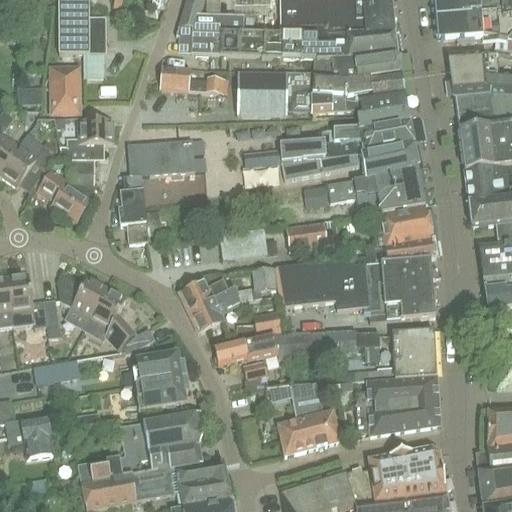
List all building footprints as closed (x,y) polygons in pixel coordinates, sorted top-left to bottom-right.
[(7,0),(8,23),(32,23),(31,7),(37,7),(36,0),(7,0)] [(88,0),(58,0),(59,58),(106,58),(106,22),(89,22),(88,0)] [(121,13),(123,0),(114,0),(113,11),(121,13)] [(200,17),(205,0),(186,0),(182,17),(200,17)] [(393,37),(389,0),(279,0),(279,38),(316,41),(358,37),(393,37)] [(511,0),(433,0),(437,42),(481,39),(511,44),(511,0)] [(396,57),(394,37),(393,37),(358,37),(316,41),(279,38),(243,37),(243,20),(200,17),(182,17),(175,41),(191,40),(190,58),(261,60),(261,62),(316,62),(316,64),(331,64),(356,63),(396,58),(396,57)] [(425,43),(428,63),(437,62),(434,42),(425,43)] [(404,101),(396,58),(356,63),(331,64),(316,64),(288,63),(287,63),(287,65),(239,63),(238,102),(250,102),(251,99),(261,100),(274,101),(283,102),(283,105),(288,105),(288,101),(311,104),(313,104),(347,106),(362,107),(404,101)] [(494,98),(511,98),(511,81),(499,82),(497,58),(487,58),(449,60),(454,100),(488,96),(494,98)] [(218,97),(226,98),(227,83),(207,82),(207,86),(189,84),(190,73),(161,72),(160,94),(218,97)] [(51,74),(52,118),(78,117),(77,73),(51,74)] [(511,98),(494,98),(488,96),(455,100),(460,134),(459,134),(464,175),(464,176),(506,171),(506,170),(511,168),(511,98)] [(361,120),(406,113),(404,101),(362,107),(347,106),(313,104),(311,104),(312,117),(325,116),(325,117),(345,116),(345,115),(360,114),(361,120)] [(406,113),(361,120),(356,121),(358,133),(358,135),(409,127),(406,113)] [(0,176),(18,151),(2,139),(14,123),(3,115),(0,119),(0,176)] [(112,148),(112,125),(77,126),(78,151),(59,151),(60,165),(85,164),(85,148),(112,148)] [(413,148),(409,127),(358,135),(358,133),(333,135),(333,148),(324,148),(324,146),(279,149),(280,155),(281,168),(282,168),(365,158),(413,148)] [(46,146),(43,151),(27,139),(18,151),(0,176),(0,179),(17,192),(34,168),(42,175),(57,154),(46,146)] [(130,181),(141,180),(194,176),(192,145),(127,151),(130,181)] [(365,158),(282,168),(281,168),(269,169),(269,173),(275,172),(277,185),(303,181),(303,180),(329,177),(346,174),(346,172),(363,169),(366,183),(416,173),(418,172),(413,149),(413,148),(365,158)] [(280,155),(250,158),(252,171),(269,169),(281,168),(280,155)] [(68,165),(67,189),(93,191),(93,165),(68,165)] [(511,170),(506,171),(464,176),(471,232),(495,229),(497,244),(511,242),(511,246),(478,250),(484,291),(511,287),(511,170)] [(416,173),(366,183),(352,184),(326,189),(330,208),(355,204),(358,220),(393,215),(424,210),(416,173)] [(95,192),(67,190),(51,179),(40,196),(50,203),(52,200),(56,203),(51,210),(76,227),(90,206),(90,205),(95,192)] [(141,180),(130,181),(123,182),(124,197),(120,197),(122,214),(118,214),(120,230),(127,229),(128,249),(147,247),(141,180)] [(312,210),(328,207),(325,189),(309,192),(312,210)] [(372,254),(432,244),(425,211),(371,220),(374,240),(371,246),(372,254)] [(157,216),(144,217),(145,228),(158,227),(157,216)] [(283,232),(286,258),(326,253),(325,244),(330,244),(328,226),(323,227),(283,232)] [(218,236),(219,255),(258,253),(257,235),(218,236)] [(432,244),(372,254),(365,255),(365,260),(366,267),(378,266),(379,268),(429,263),(435,263),(432,245),(432,244)] [(273,273),(276,294),(278,312),(305,309),(335,306),(336,316),(358,313),(359,323),(369,322),(369,327),(435,322),(429,263),(379,268),(378,266),(366,267),(365,260),(351,262),(351,264),(331,267),(301,269),(273,273)] [(276,294),(273,273),(251,275),(254,297),(276,294)] [(6,281),(12,331),(33,328),(34,333),(46,331),(42,306),(32,307),(28,278),(6,281)] [(59,306),(90,323),(107,292),(87,281),(83,288),(68,280),(60,282),(57,288),(59,306)] [(0,332),(12,331),(6,281),(0,282),(0,332)] [(212,303),(202,286),(178,298),(187,316),(228,297),(223,286),(208,293),(213,303),(212,303)] [(511,287),(484,291),(487,313),(511,311),(511,287)] [(107,292),(90,323),(109,333),(105,340),(121,358),(132,357),(154,343),(148,333),(133,341),(116,322),(126,303),(107,292)] [(228,297),(187,316),(198,338),(224,326),(218,314),(232,307),(234,311),(241,308),(234,294),(228,297)] [(42,306),(46,331),(47,343),(60,341),(55,304),(42,306)] [(257,341),(273,340),(273,341),(282,341),(278,317),(253,321),(256,341),(257,341)] [(367,386),(436,382),(434,336),(392,339),(394,372),(376,373),(376,375),(354,375),(354,386),(367,386)] [(273,341),(276,357),(277,361),(356,356),(356,353),(379,351),(378,338),(355,339),(355,337),(282,341),(273,341)] [(276,357),(273,341),(273,340),(257,341),(256,341),(242,344),(215,351),(219,371),(276,357)] [(132,376),(135,391),(186,382),(183,368),(179,368),(177,359),(136,365),(138,375),(132,376)] [(37,387),(66,382),(63,367),(34,372),(37,387)] [(247,386),(268,381),(265,367),(244,372),(247,386)] [(186,382),(135,391),(139,415),(185,407),(183,397),(188,396),(186,382)] [(436,383),(367,388),(367,397),(355,398),(356,435),(370,435),(371,441),(439,431),(436,383)] [(295,425),(276,430),(284,461),(336,448),(339,443),(332,415),(323,418),(316,388),(309,389),(309,388),(290,389),(295,425)] [(53,459),(47,421),(14,426),(10,404),(0,405),(0,428),(1,428),(1,427),(5,426),(7,439),(22,436),(27,464),(53,459)] [(487,441),(488,453),(511,449),(511,411),(486,412),(487,423),(486,423),(486,427),(486,438),(487,438),(487,441)] [(169,474),(182,472),(202,467),(198,449),(203,437),(200,418),(119,433),(124,462),(77,471),(80,491),(166,473),(169,474)] [(501,505),(502,506),(511,504),(511,449),(488,453),(487,453),(488,457),(476,459),(482,508),(501,505)] [(284,511),(350,511),(355,511),(375,505),(446,499),(439,459),(431,453),(368,465),(369,474),(361,476),(361,473),(345,478),(344,474),(279,493),(284,511)] [(105,511),(180,497),(182,511),(187,511),(225,506),(229,505),(221,467),(183,474),(182,472),(169,474),(166,473),(80,491),(84,511),(105,511)] [(32,498),(48,496),(46,483),(30,486),(32,498)] [(375,505),(355,511),(448,511),(446,499),(375,505)] [(13,504),(14,511),(29,511),(27,501),(13,504)]
